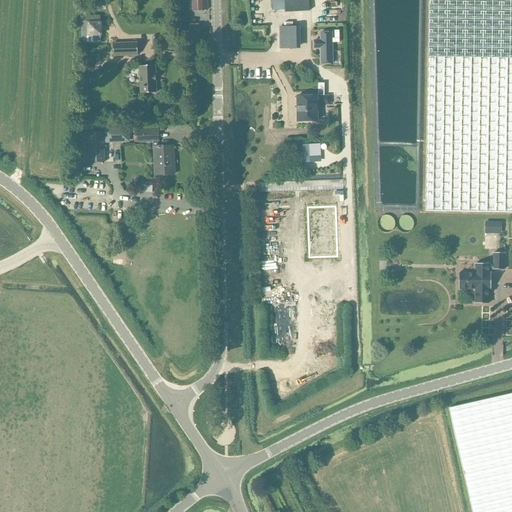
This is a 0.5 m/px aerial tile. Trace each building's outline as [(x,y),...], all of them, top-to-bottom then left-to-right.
[(191,0),(192,11),(198,10),(208,10),(207,0),(191,0)] [(309,10),(308,0),(272,0),(272,11),(309,10)] [(511,0),(429,0),(426,211),(511,212),(511,0)] [(102,36),(102,21),(87,22),(88,36),(102,36)] [(201,39),(200,24),(190,24),(190,39),(201,39)] [(280,28),(281,48),(297,48),(296,27),(280,28)] [(320,48),(321,64),(333,64),(332,32),(320,32),(320,40),(314,40),(314,49),(320,48)] [(114,56),(138,55),(138,42),(113,43),(114,56)] [(142,93),(156,92),(154,66),(140,66),(142,93)] [(298,96),(298,121),(318,121),(318,105),(329,105),(329,96),(298,96)] [(119,130),(105,131),(106,143),(120,142),(119,130)] [(154,142),(156,174),(175,173),(173,146),(158,146),(157,142),(159,141),(159,130),(137,131),(138,142),(154,142)] [(105,162),(104,132),(88,133),(88,162),(105,162)] [(336,207),(307,208),(309,258),(338,257),(336,207)] [(485,221),(485,232),(501,233),(501,221),(485,221)] [(475,303),(489,304),(489,303),(489,289),(491,289),(491,290),(492,274),(491,274),(489,274),(489,268),(494,268),(494,269),(494,270),(504,270),(504,254),(505,254),(505,253),(494,253),(494,265),(490,265),(490,264),(476,264),(476,274),(460,273),(459,273),(459,289),(476,289),(476,303),(475,303)] [(511,511),(511,393),(450,408),(473,511),(511,511)]
